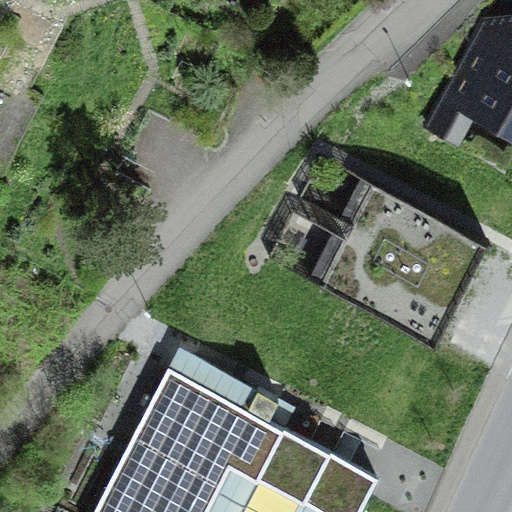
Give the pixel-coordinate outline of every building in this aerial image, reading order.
[(511,11),(475,15),(433,101),(511,137),(511,11)] [(235,90),(175,55),(147,103),(207,138),(235,90)] [(484,237),(371,183),(325,279),(439,333),(484,237)] [(230,511),(281,415),(194,371),(120,511),(230,511)] [(230,511),(317,511),(322,502),(349,451),(281,415),(230,511)] [(349,451),(322,502),(341,511),(383,511),(401,478),(349,451)]
